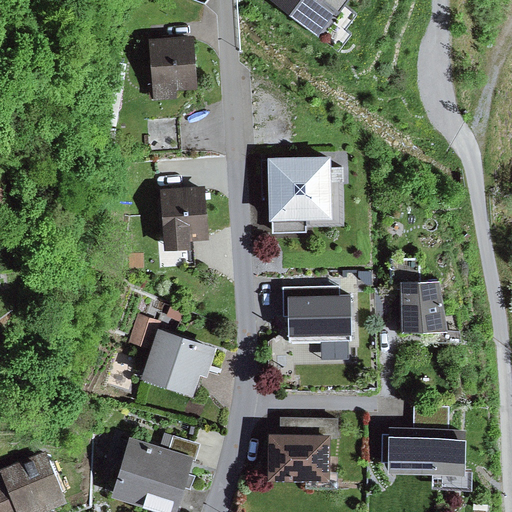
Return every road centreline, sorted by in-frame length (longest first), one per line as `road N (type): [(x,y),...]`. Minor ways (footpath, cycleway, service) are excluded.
road 1 (track): [(509,511),(502,328),(476,178),(440,81),(437,0)]
road 2 (residential): [(227,0),(250,361),(242,426),(215,511)]
